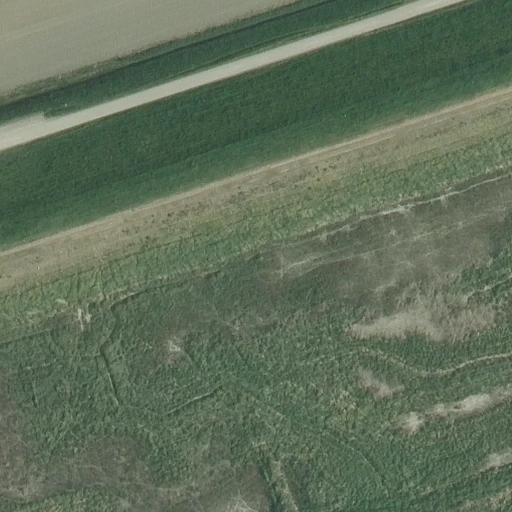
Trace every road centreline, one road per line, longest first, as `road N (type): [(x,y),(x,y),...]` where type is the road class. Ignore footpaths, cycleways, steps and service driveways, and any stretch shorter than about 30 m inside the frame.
road 1 (track): [(511,89),(0,255)]
road 2 (unclassified): [(0,139),(435,0)]
